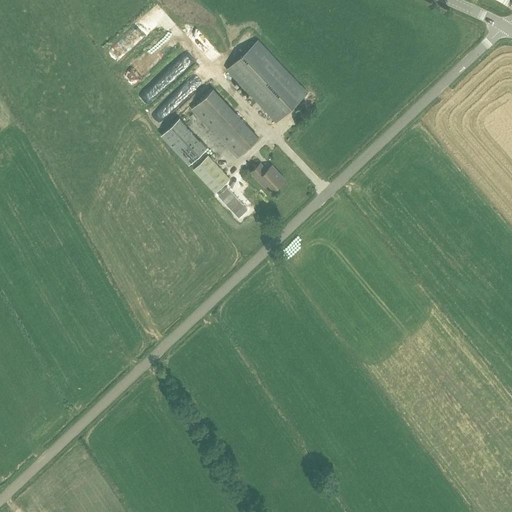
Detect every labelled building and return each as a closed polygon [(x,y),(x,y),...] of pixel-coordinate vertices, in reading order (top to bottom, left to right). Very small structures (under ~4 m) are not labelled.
[(308,92),(258,39),(226,69),(276,122),(308,92)] [(237,158),(260,137),(214,88),(191,109),(237,158)] [(177,119),(159,137),(187,166),(205,148),(177,119)] [(215,192),(230,178),(208,154),(193,169),(215,192)] [(266,169),(260,163),(251,172),(264,186),(268,183),(274,189),(284,179),(272,165),(266,169)] [(247,208),(227,187),(218,195),(239,217),(247,208)]
